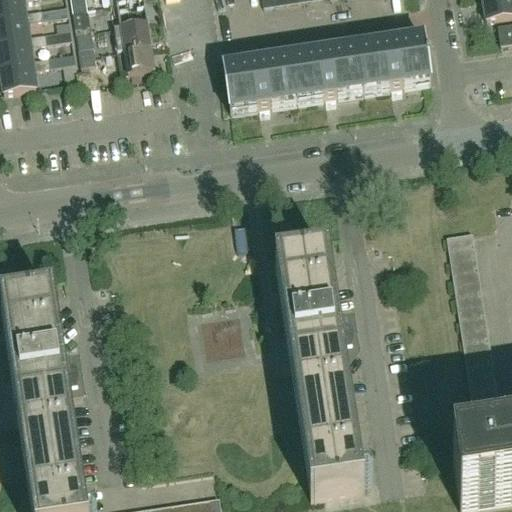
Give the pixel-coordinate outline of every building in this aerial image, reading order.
[(0,4),(0,28),(26,25),(25,21),(23,6),(40,4),(39,0),(22,0),(22,1),(0,4)] [(89,16),(87,8),(84,8),(83,0),(71,2),(73,18),(89,16)] [(110,13),(144,8),(143,0),(100,0),(103,11),(110,10),(110,13)] [(276,12),(273,0),(261,0),(264,14),(276,12)] [(288,10),(286,0),(273,0),(276,12),(288,10)] [(300,9),(298,0),(286,0),(288,10),(300,9)] [(310,0),(298,0),(300,9),(312,7),(310,0)] [(511,0),(506,0),(482,4),(485,28),(511,24),(511,0)] [(148,31),(144,8),(110,13),(110,14),(99,16),(102,37),(113,35),(114,36),(148,31)] [(66,15),(42,18),(43,22),(43,27),(68,24),(66,15)] [(90,25),(89,16),(73,18),(77,41),(88,39),(86,25),(90,25)] [(0,28),(0,53),(29,49),(29,45),(27,30),(43,27),(43,22),(42,18),(25,21),(26,25),(0,28)] [(152,55),(148,31),(114,36),(117,60),(152,55)] [(511,51),(511,32),(498,35),(501,54),(511,51)] [(58,40),(46,42),(47,51),(59,49),(72,47),(70,39),(58,40)] [(0,53),(0,72),(1,77),(33,73),(32,68),(30,54),(47,51),(46,42),(29,45),(29,49),(0,53)] [(431,92),(428,71),(430,70),(429,66),(427,66),(424,46),(357,56),(364,102),(392,98),(397,97),(417,94),(431,92)] [(95,63),(94,55),(79,57),(81,65),(95,63)] [(155,79),(152,55),(117,60),(121,84),(155,79)] [(364,102),(357,56),(291,67),(298,112),(326,108),(359,103),(364,102)] [(50,75),(75,71),(74,62),(49,66),(50,75)] [(97,72),(95,63),(81,65),(82,74),(97,72)] [(1,77),(4,101),(37,97),(34,77),(50,75),(49,66),(32,68),(33,73),(1,77)] [(298,112),(291,67),(224,77),(231,123),(260,118),(293,113),(298,112)] [(474,253),(472,241),(446,245),(448,257),(474,253)] [(476,264),(474,253),(448,257),(450,268),(476,264)] [(478,276),(476,264),(450,268),(452,280),(478,276)] [(360,498),(340,368),(337,352),(352,350),(349,332),(334,334),(324,270),(329,269),(329,267),(275,276),(276,277),(279,277),(307,456),(314,505),(311,505),(311,508),(365,499),(365,497),(360,498)] [(480,288),(478,276),(452,280),(454,292),(480,288)] [(481,300),(480,288),(454,292),(455,304),(481,300)] [(483,312),(481,300),(455,304),(457,316),(483,312)] [(80,511),(70,442),(63,395),(78,392),(75,373),(60,375),(50,311),(55,310),(55,308),(15,314),(0,316),(1,317),(4,317),(15,389),(22,430),(34,511),(33,511),(80,511)] [(485,324),(483,312),(457,316),(459,328),(485,324)] [(487,335),(485,324),(459,328),(461,339),(487,335)] [(489,347),(487,335),(461,339),(463,351),(489,347)] [(490,359),(489,347),(463,351),(464,363),(490,359)] [(492,371),(490,359),(464,363),(466,375),(492,371)] [(494,383),(492,371),(466,375),(468,387),(494,383)] [(496,395),(494,383),(468,387),(470,398),(496,395)] [(498,406),(496,395),(470,398),(472,410),(498,406)] [(500,418),(498,406),(472,410),(474,422),(500,418)] [(501,430),(500,418),(474,422),(475,434),(501,430)] [(503,442),(501,430),(475,434),(477,446),(503,442)] [(511,457),(481,463),(453,467),(459,511),(499,511),(511,510),(511,457)]
